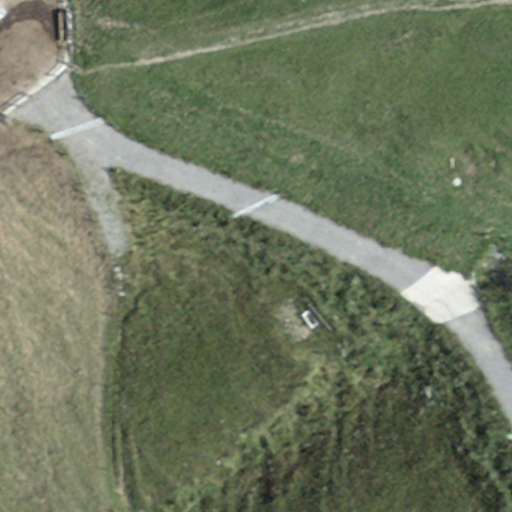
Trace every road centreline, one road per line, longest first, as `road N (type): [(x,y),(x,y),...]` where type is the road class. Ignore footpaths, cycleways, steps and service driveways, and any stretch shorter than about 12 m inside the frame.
road 1 (track): [(0,85),(104,143),(425,285),(478,337),(511,397)]
road 2 (track): [(0,76),(374,5),(449,0)]
